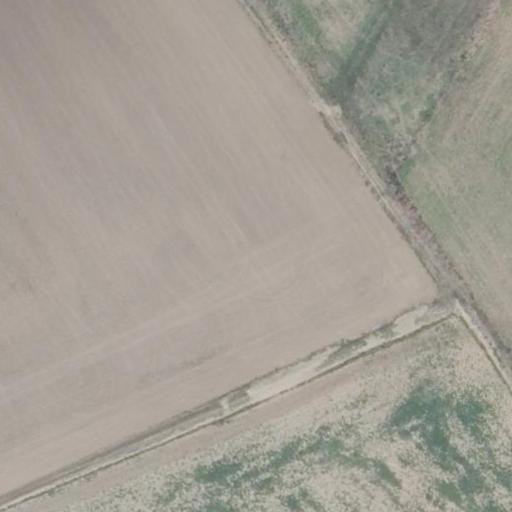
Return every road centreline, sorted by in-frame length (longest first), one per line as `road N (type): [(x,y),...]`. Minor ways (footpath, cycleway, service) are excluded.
road 1 (track): [(481,322),(46,511)]
road 2 (track): [(481,322),(251,0)]
